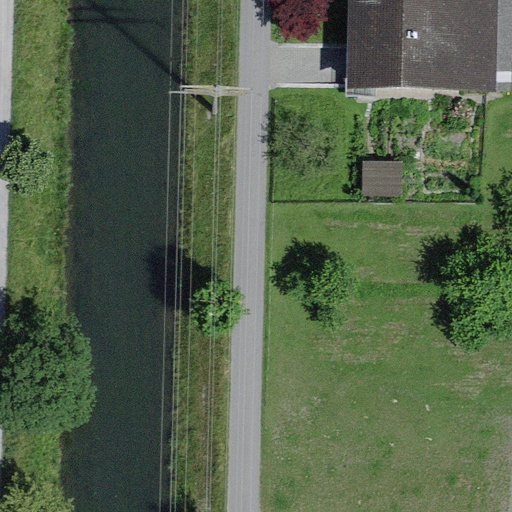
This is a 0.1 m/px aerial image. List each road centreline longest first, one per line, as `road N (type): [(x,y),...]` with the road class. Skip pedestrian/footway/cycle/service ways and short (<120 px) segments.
road 1 (unclassified): [(271,0),(257,511)]
road 2 (track): [(5,0),(0,262)]
